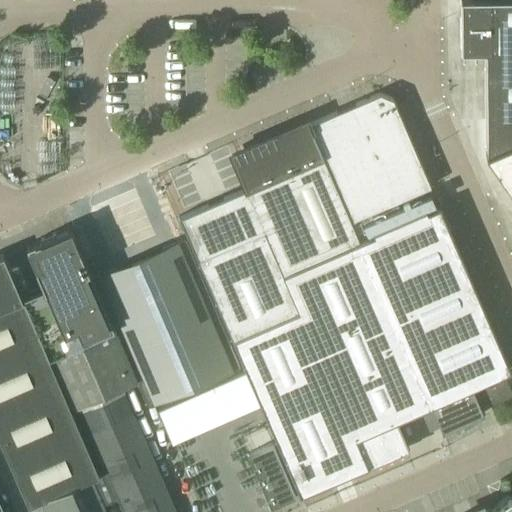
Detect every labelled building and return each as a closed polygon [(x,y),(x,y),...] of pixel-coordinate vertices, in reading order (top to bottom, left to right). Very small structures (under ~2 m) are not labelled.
[(511,0),(459,0),(461,48),(485,48),(484,148),(511,136),(511,0)] [(246,186),(178,214),(299,491),(326,479),(368,461),(375,458),(394,450),(382,423),(430,402),(472,384),(502,371),(509,368),(500,347),(495,335),(454,238),(448,226),(439,205),(403,221),(394,200),(430,184),(395,103),(393,97),(379,91),(372,94),(356,101),(334,111),(308,122),(236,153),(249,184),(246,186)] [(511,136),(484,148),(511,188),(511,136)] [(170,204),(162,185),(144,193),(152,212),(170,204)] [(43,284),(20,294),(70,408),(136,380),(92,278),(70,225),(25,244),(43,284)] [(185,238),(92,278),(136,380),(147,404),(154,400),(198,382),(239,364),(185,238)] [(20,294),(3,254),(0,254),(0,441),(30,511),(114,511),(70,408),(20,294)] [(511,392),(504,375),(482,385),(490,402),(511,392)] [(472,384),(430,402),(442,430),(454,425),(459,427),(462,422),(484,412),(481,406),(472,384)] [(176,511),(124,391),(80,410),(123,511),(176,511)] [(295,494),(272,441),(247,452),(270,505),(271,504),(271,503),(294,494),(295,494)] [(511,511),(511,497),(509,493),(481,511),(477,511),(476,511),(474,511),(511,511)]
